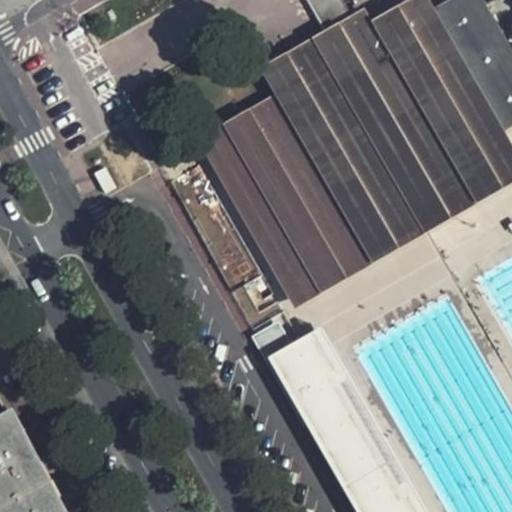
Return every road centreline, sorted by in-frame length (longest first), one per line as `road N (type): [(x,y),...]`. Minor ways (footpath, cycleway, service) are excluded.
road 1 (tertiary): [(247,511),(90,225)]
road 2 (tertiary): [(31,256),(171,511)]
road 3 (tertiary): [(90,225),(0,66)]
